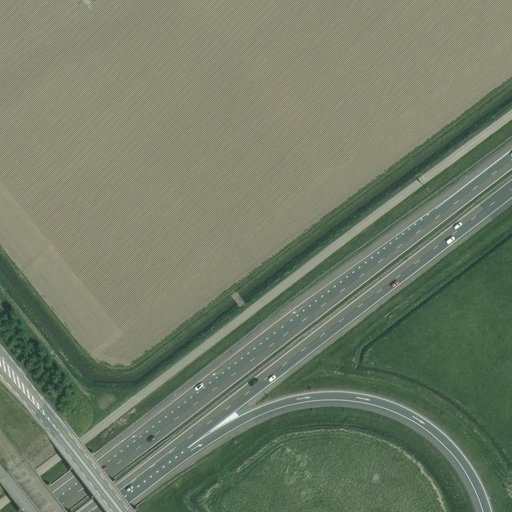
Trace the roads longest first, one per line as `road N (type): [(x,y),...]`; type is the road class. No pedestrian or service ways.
road 1 (unclassified): [(0,505),(511,115)]
road 2 (motorway): [(511,158),(57,508)]
road 3 (motorway): [(183,441),(511,187)]
road 4 (motorway): [(183,441),(296,400),(384,405),(449,446),(486,511)]
road 5 (tertiary): [(120,511),(0,354)]
